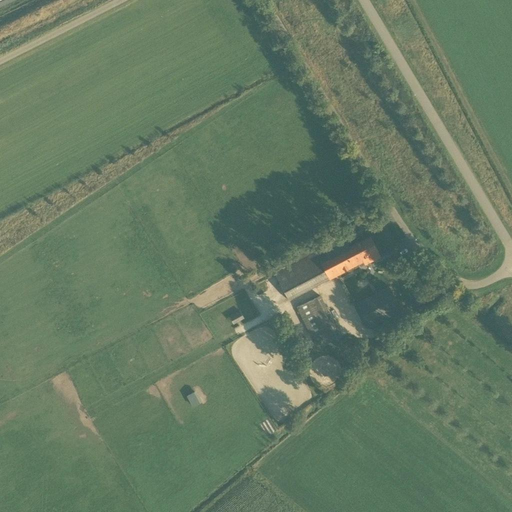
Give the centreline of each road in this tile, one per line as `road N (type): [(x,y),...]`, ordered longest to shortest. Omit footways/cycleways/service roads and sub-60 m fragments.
road 1 (unclassified): [(511,267),(472,286),(454,282),(418,246),(266,0)]
road 2 (unclassified): [(511,249),(363,0)]
road 3 (unclassified): [(123,0),(0,61)]
